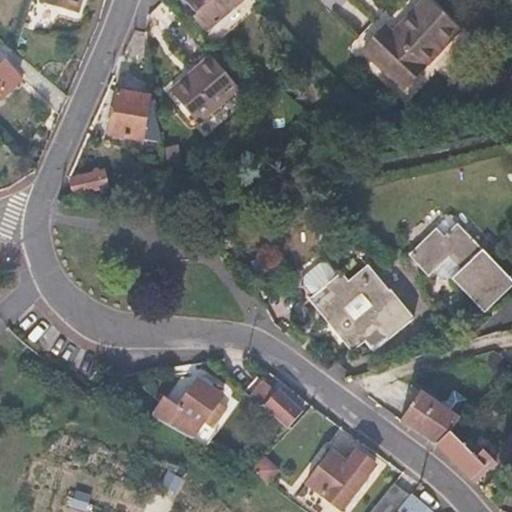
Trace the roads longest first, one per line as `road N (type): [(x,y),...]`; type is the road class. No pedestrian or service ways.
road 1 (residential): [(43,215),(41,251),(65,295),(107,321),(143,331),(249,339),(277,351),(442,473),(476,511)]
road 2 (residential): [(121,0),(43,215)]
